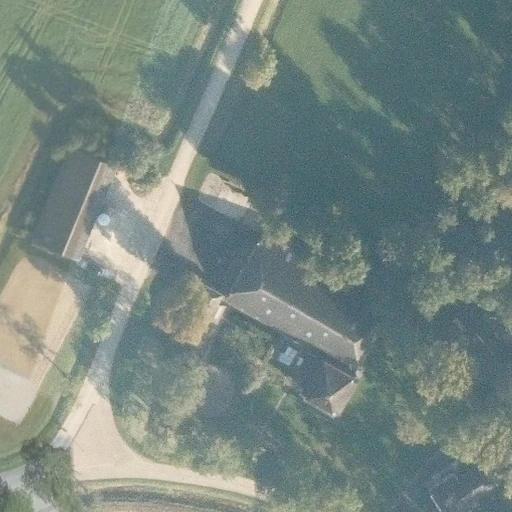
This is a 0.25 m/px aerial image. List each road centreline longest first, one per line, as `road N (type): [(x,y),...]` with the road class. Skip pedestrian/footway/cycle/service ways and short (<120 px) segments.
road 1 (tertiary): [(97,378),(250,0)]
road 2 (unclassified): [(293,511),(250,486),(147,469)]
